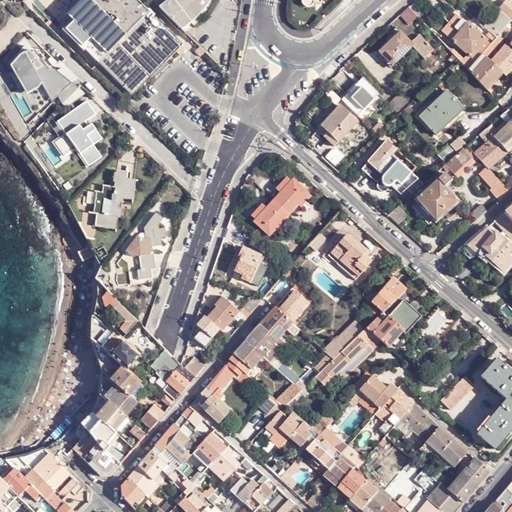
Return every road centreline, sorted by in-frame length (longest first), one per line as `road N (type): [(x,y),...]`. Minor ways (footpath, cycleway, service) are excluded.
road 1 (residential): [(103,493),(264,309)]
road 2 (residential): [(258,115),(226,164),(171,329)]
road 3 (residential): [(258,115),(428,268)]
road 4 (residential): [(382,368),(505,475)]
road 5 (residential): [(194,406),(308,511)]
